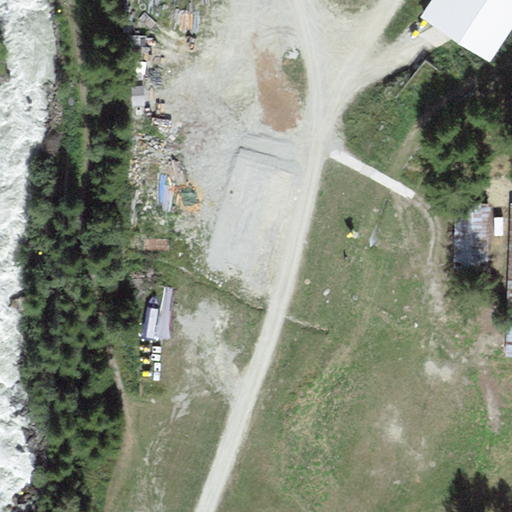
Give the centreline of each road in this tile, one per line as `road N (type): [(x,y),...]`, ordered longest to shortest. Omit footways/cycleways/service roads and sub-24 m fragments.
road 1 (track): [(316,151),(286,279),(205,511)]
road 2 (track): [(388,0),(316,151)]
road 3 (track): [(292,0),(317,67),(323,115),(316,151)]
